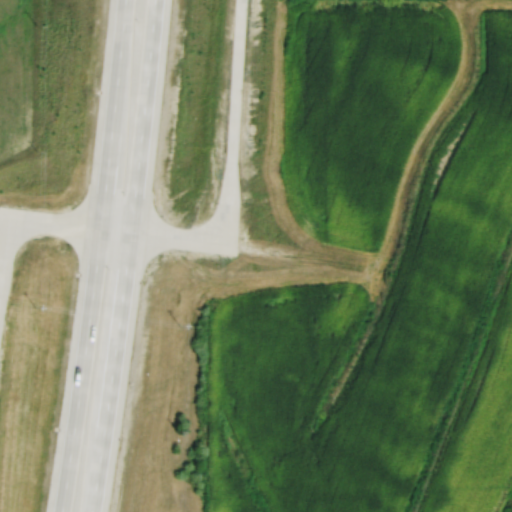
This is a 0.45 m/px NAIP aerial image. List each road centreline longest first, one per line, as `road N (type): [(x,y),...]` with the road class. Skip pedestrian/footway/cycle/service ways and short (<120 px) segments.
road 1 (trunk): [(90,511),(155,0)]
road 2 (trunk): [(125,0),(62,511)]
road 3 (residential): [(102,228),(234,245),(248,0)]
road 4 (residential): [(0,380),(15,218),(102,228)]
